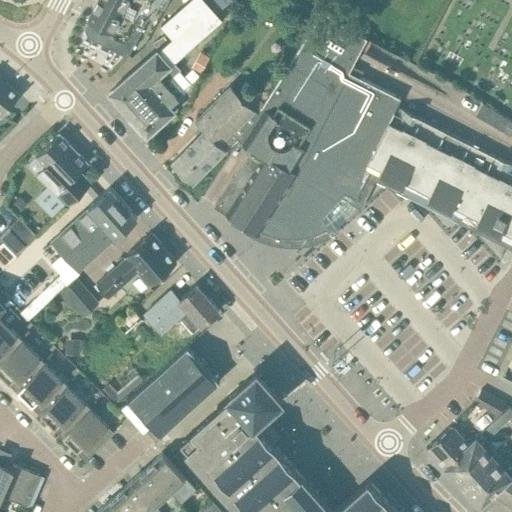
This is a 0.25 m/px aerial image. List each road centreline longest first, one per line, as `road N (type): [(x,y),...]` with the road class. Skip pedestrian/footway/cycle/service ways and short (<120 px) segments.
road 1 (tertiary): [(386,446),(68,99)]
road 2 (residential): [(386,446),(463,366),(511,282)]
